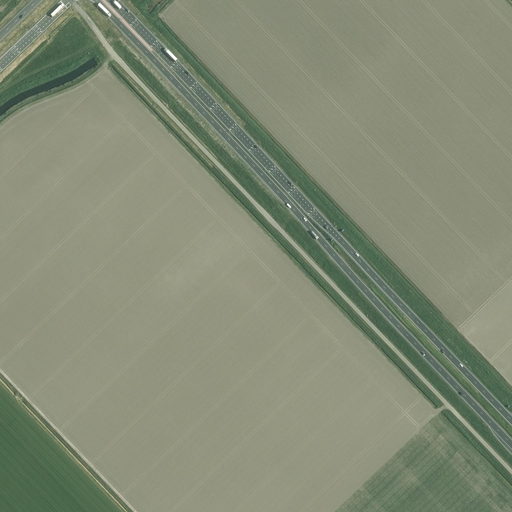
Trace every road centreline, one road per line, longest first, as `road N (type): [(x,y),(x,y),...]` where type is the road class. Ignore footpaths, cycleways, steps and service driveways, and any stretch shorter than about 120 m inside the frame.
road 1 (unclassified): [(511,472),(69,0)]
road 2 (trunk): [(96,0),(511,445)]
road 3 (trunk): [(511,421),(122,13)]
